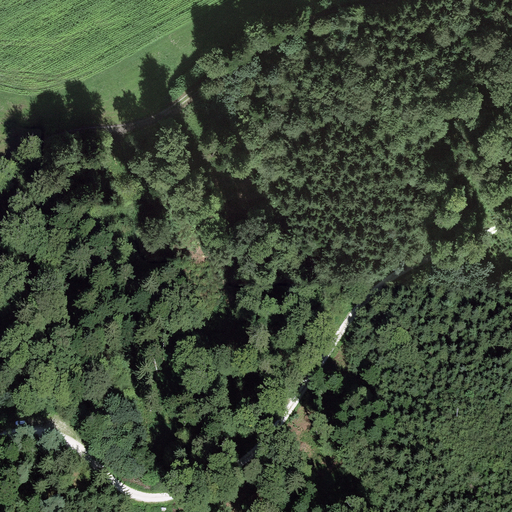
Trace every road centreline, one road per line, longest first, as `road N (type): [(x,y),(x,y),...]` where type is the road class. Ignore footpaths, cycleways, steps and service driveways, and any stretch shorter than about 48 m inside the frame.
road 1 (track): [(0,438),(52,436),(131,495),(170,496),(199,485),(269,437),(369,292),(407,266),(511,220)]
road 2 (track): [(0,174),(56,141),(146,138),(247,59),(321,19),(390,0)]
road 3 (track): [(170,496),(196,450),(193,407),(110,137)]
